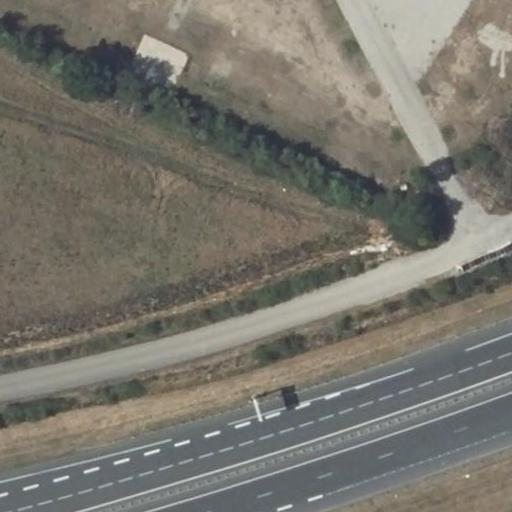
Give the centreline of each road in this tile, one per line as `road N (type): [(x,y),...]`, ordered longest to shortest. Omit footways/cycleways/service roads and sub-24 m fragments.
road 1 (motorway): [(511,352),(268,436),(15,510)]
road 2 (unclassified): [(0,386),(261,325),(484,239)]
road 3 (motorway): [(210,511),(511,411)]
